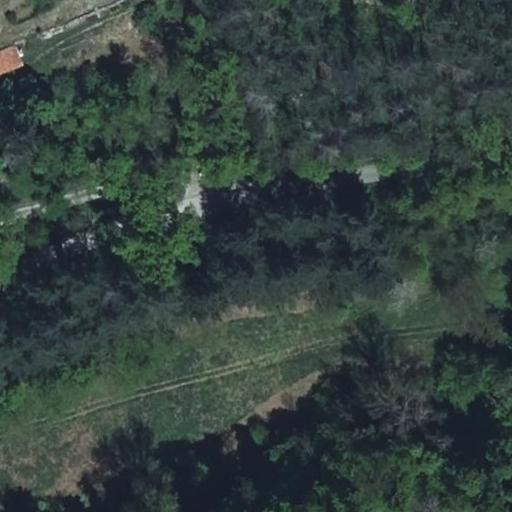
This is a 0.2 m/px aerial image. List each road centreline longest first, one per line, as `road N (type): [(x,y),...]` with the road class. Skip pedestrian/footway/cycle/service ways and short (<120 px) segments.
road 1 (residential): [(0,278),(71,239),(287,179),(511,147)]
road 2 (unknown): [(220,198),(80,194),(0,214)]
